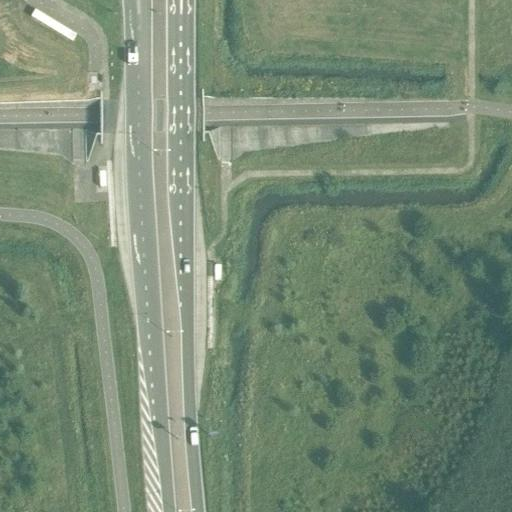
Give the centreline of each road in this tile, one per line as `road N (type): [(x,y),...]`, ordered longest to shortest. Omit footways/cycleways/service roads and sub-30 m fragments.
road 1 (primary): [(137,15),(167,511)]
road 2 (primary): [(196,511),(181,290),(179,15)]
